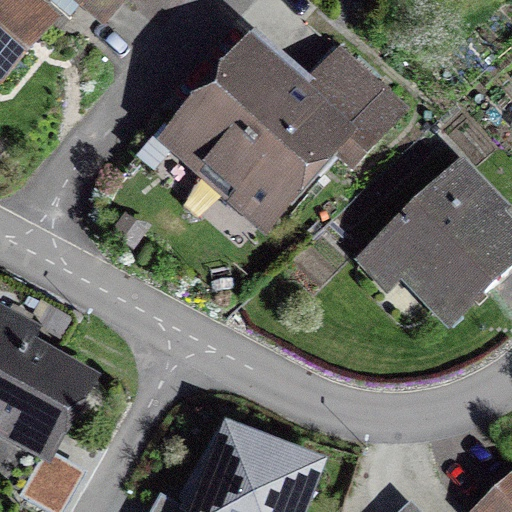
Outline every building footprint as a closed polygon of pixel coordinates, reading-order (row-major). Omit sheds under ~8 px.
[(0,0),(0,71),(2,74),(45,24),(17,0),(0,0)] [(79,0),(102,20),(120,0),(79,0)] [(177,141),(265,221),(329,150),(351,171),(405,111),(340,52),(298,99),(252,58),(177,141)] [(448,324),(482,292),(485,295),(511,270),(511,233),(496,217),(505,208),(464,165),(376,247),(448,324)] [(0,310),(0,481),(23,495),(87,384),(27,350),(37,331),(0,310)] [(296,511),(312,473),(230,441),(202,511),(296,511)] [(511,511),(511,486),(483,511),(511,511)]
